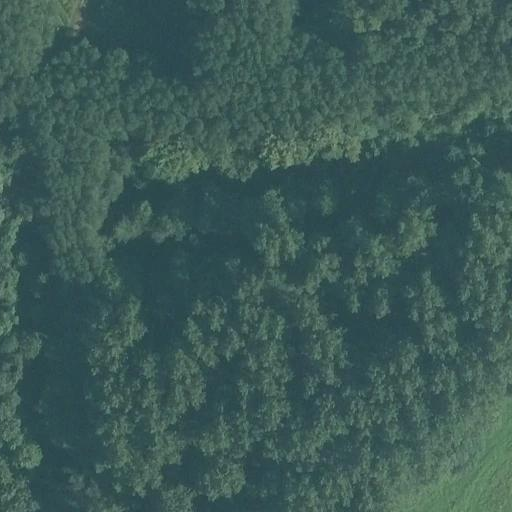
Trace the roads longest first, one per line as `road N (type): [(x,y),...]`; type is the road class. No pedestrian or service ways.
road 1 (track): [(69,511),(71,61)]
road 2 (track): [(511,58),(289,77),(71,61)]
